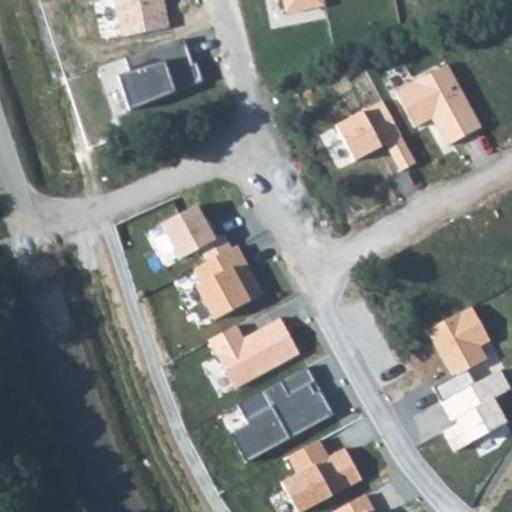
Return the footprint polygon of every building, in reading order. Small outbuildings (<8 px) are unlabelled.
[(163,0),(114,0),(122,37),(169,28),(163,0)] [(282,0),(285,15),(327,7),(325,0),(282,0)] [(185,41),(126,59),(130,73),(118,77),(128,108),(204,85),(197,62),(192,63),(185,41)] [(447,65),(396,93),(415,128),(431,119),(446,147),(482,128),(447,65)] [(383,99),(335,125),(355,163),(386,146),(400,171),(416,163),(383,99)] [(207,262),(232,249),(224,234),(215,239),(197,205),(160,224),(178,261),(200,249),(207,262)] [(207,262),(196,267),(204,282),(196,286),(213,320),(251,301),(249,297),(261,291),(238,246),(232,249),(207,262)] [(426,328),(452,378),(433,388),(440,402),(473,384),(467,371),(488,360),(482,347),(490,342),(472,305),(426,328)] [(237,325),(209,340),(235,389),(299,355),(280,319),(244,338),(237,325)] [(308,369),(239,404),(250,425),(232,434),(245,460),(332,416),(320,391),(312,395),(308,386),(315,383),(308,369)] [(473,384),(440,402),(454,425),(443,431),(454,451),(505,422),(493,400),(511,389),(500,369),(473,384)] [(319,440),(287,457),(297,474),(283,481),(299,511),(360,479),(344,448),(328,456),(319,440)] [(364,495),(332,511),(369,511),(373,510),(364,495)]
